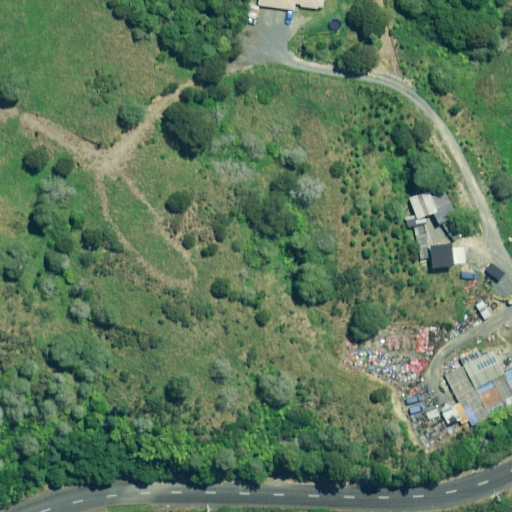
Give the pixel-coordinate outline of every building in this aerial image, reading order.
[(260,0),(259,5),(293,10),(294,5),(323,9),(324,0),(260,0)] [(251,45),(256,31),(243,27),(239,41),(251,45)] [(460,231),(443,207),(434,213),(450,237),(460,231)] [(436,243),(429,244),(425,225),(414,227),(421,260),(439,257),(436,243)] [(511,370),(503,375),(492,353),(482,359),(478,350),(460,360),(464,368),(446,377),(459,404),(452,408),(460,425),(468,421),(471,427),(505,410),(511,406),(511,370)]
